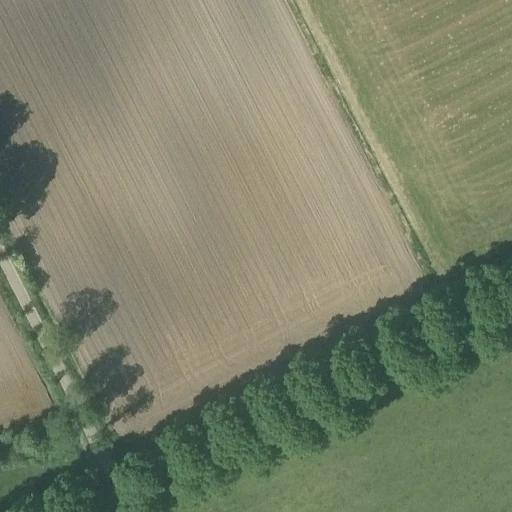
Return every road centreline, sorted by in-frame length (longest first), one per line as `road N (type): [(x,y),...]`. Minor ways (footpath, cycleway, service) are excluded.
road 1 (tertiary): [(124,491),(511,294)]
road 2 (unclassified): [(124,491),(0,249)]
